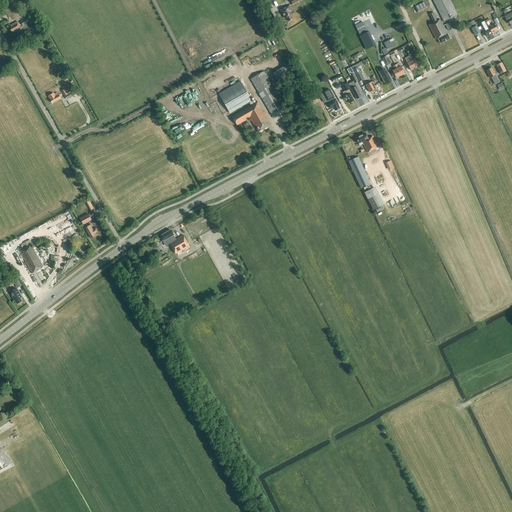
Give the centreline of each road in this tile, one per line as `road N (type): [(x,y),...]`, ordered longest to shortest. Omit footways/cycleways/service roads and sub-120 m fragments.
road 1 (primary): [(123,247),(432,81)]
road 2 (track): [(0,31),(119,241)]
road 3 (primary): [(0,340),(123,247)]
road 4 (track): [(333,132),(272,13)]
